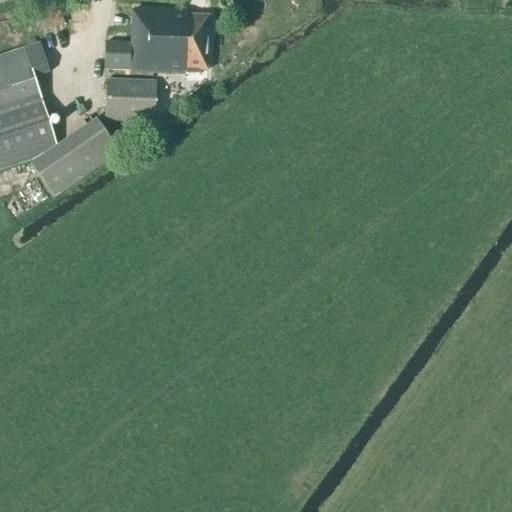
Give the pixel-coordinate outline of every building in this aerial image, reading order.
[(195,17),(195,0),(183,0),(183,13),(133,11),(131,44),(105,43),(104,71),(199,75),(199,72),(206,72),(208,17),(195,17)] [(41,33),(64,26),(58,7),(35,13),(41,33)] [(32,80),(50,74),(40,43),(22,50),(0,56),(0,171),(38,160),(55,148),(32,80)] [(154,124),(155,83),(106,81),(104,122),(154,124)] [(53,200),(119,156),(96,121),(55,148),(38,160),(28,166),(53,200)]
